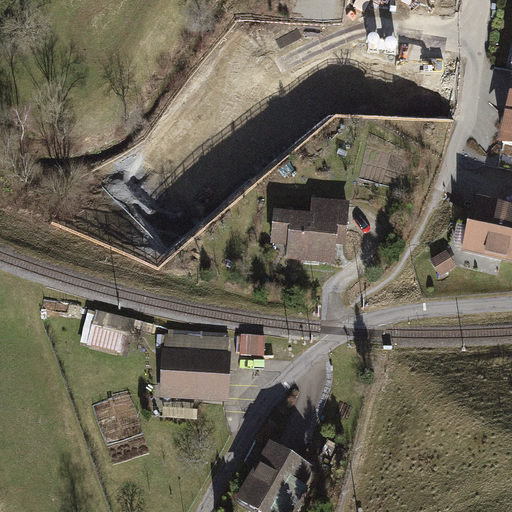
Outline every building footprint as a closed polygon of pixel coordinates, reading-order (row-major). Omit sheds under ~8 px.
[(456,17),(457,0),(393,0),(392,9),(456,17)] [(360,32),(356,48),(392,57),(396,42),(360,32)] [(453,111),(462,59),(418,52),(409,104),(453,111)] [(511,65),(495,150),(511,153),(511,65)] [(510,213),(479,206),(469,250),(475,252),(474,259),(503,265),(505,258),(511,259),(511,205),(510,213)] [(290,248),(289,257),(330,262),(332,246),(341,247),(345,209),(312,206),(310,219),(279,216),(276,246),(290,248)] [(425,265),(436,281),(453,269),(442,253),(425,265)] [(127,358),(135,323),(89,312),(81,348),(127,358)] [(231,339),(164,336),(162,402),(228,405),(231,339)] [(265,339),(242,337),(240,356),(264,358),(265,339)] [(298,511),(319,476),(269,449),(237,506),(248,511),(298,511)]
